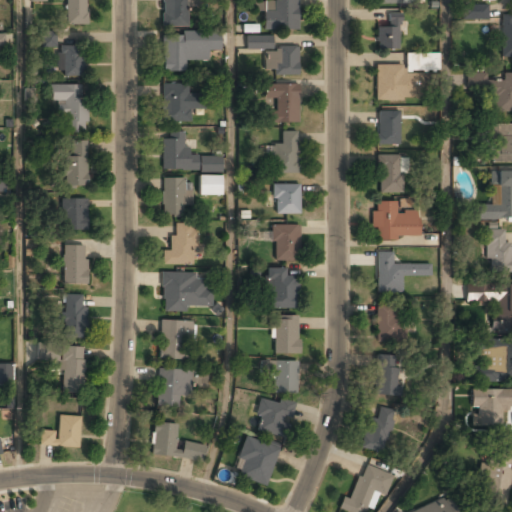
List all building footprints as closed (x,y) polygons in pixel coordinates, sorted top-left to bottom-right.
[(64,0),(64,26),(85,26),(85,0),(64,0)] [(161,0),(161,27),(187,27),(187,0),(161,0)] [(296,31),(296,0),(273,0),(273,4),(263,4),(263,31),(296,31)] [(486,20),(487,5),(462,4),(461,19),(486,20)] [(398,15),(387,15),(387,28),(376,28),(376,50),(398,50),(398,15)] [(500,58),(511,58),(511,18),(500,18),(500,58)] [(56,47),(55,31),(40,31),(40,47),(56,47)] [(161,33),(161,72),(185,72),(184,61),(206,61),(206,51),(220,51),(220,32),(161,33)] [(245,49),(272,49),(272,35),(245,36),(245,49)] [(82,47),(58,47),(58,76),(82,76),(82,47)] [(296,75),(296,50),(263,50),(263,75),(296,75)] [(405,71),(438,71),(438,53),(405,53),(405,71)] [(410,75),(403,75),(403,66),(374,66),(374,98),(410,98),(410,75)] [(492,83),(494,114),(511,112),(511,76),(503,76),(503,82),(492,83)] [(189,122),(189,109),(199,109),(199,97),(189,97),(189,84),(161,84),(161,122),(189,122)] [(296,85),(264,85),(264,99),(274,99),(274,112),(264,112),(264,123),(296,123),(296,85)] [(60,102),(60,133),(85,133),(85,86),(48,86),(48,102),(60,102)] [(398,112),(376,112),(376,145),(398,145),(398,112)] [(511,163),(511,125),(489,125),(489,163),(511,163)] [(220,172),(220,157),(184,157),(184,133),(161,132),(161,171),(220,172)] [(270,146),(271,175),(297,174),(296,132),(279,132),(280,146),(270,146)] [(86,142),(71,142),(71,157),(62,157),(62,188),(86,188),(86,142)] [(376,156),(376,194),(400,194),(400,156),(376,156)] [(220,177),(198,177),(198,195),(220,195),(220,177)] [(161,178),(161,217),(182,217),(182,207),(189,207),(189,178),(161,178)] [(511,220),(511,178),(497,178),(497,206),(477,206),(477,220),(511,220)] [(298,216),(298,185),(272,185),(272,216),(298,216)] [(60,199),(60,231),(85,231),(85,199),(60,199)] [(396,212),(396,202),(372,203),(372,240),(417,239),(417,212),(396,212)] [(161,265),(192,265),(192,225),(170,225),(170,251),(161,251),(161,265)] [(297,226),(271,226),(271,262),(297,262),(297,226)] [(511,244),(503,244),(503,230),(485,230),(485,272),(511,272),(511,244)] [(61,285),(85,285),(85,247),(61,247),(61,285)] [(392,253),(376,253),(376,294),(401,294),(401,277),(429,277),(429,265),(392,265),(392,253)] [(264,309),(294,310),(294,278),(285,278),(285,270),(265,269),(264,309)] [(186,312),(186,306),(210,306),(210,283),(195,283),(195,273),(160,273),(160,312),(186,312)] [(464,303),(490,303),(490,329),(509,329),(509,285),(465,284),(464,303)] [(61,338),(84,338),(85,296),(62,295),(61,338)] [(401,307),(375,307),(375,343),(401,343),(401,307)] [(271,355),(297,355),(297,320),(271,320),(271,355)] [(191,322),(159,321),(158,360),(185,360),(185,342),(191,342),(191,322)] [(474,382),(509,382),(509,344),(475,344),(474,382)] [(60,394),(83,394),(83,348),(60,347),(60,394)] [(375,395),(397,395),(398,356),(376,355),(375,395)] [(296,362),(272,362),(272,394),(296,394),(296,362)] [(0,384),(11,384),(12,364),(0,363),(0,384)] [(157,369),(154,407),(178,409),(178,396),(188,396),(190,372),(157,369)] [(470,428),(500,428),(501,408),(511,408),(511,390),(470,390),(470,428)] [(256,434),(282,433),(282,418),(292,417),(291,401),(255,402),(256,434)] [(383,454),(392,410),(372,406),(362,449),(383,454)] [(77,449),(79,418),(58,416),(57,433),(38,432),(38,446),(77,449)] [(181,444),(181,449),(174,448),(176,425),(152,423),(150,458),(203,461),(204,445),(181,444)] [(236,460),(243,462),(238,478),(265,486),(277,447),(244,437),(236,460)] [(510,466),(511,466),(511,449),(483,448),(479,504),(508,505),(510,466)] [(338,509),(345,511),(364,511),(373,491),(383,495),(391,476),(362,465),(349,500),(343,497),(338,509)] [(393,511),(455,511),(450,497),(407,511),(398,511),(395,510),(393,511)]
